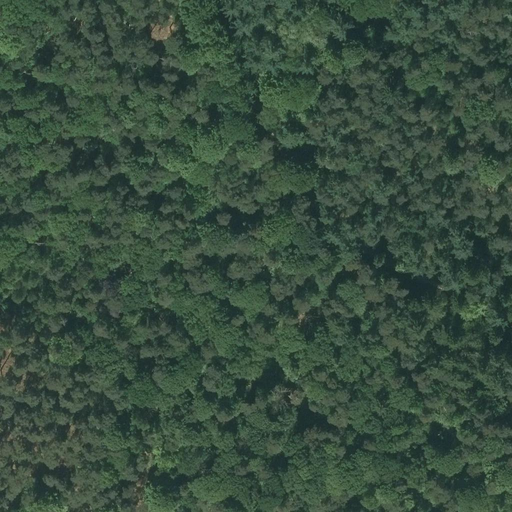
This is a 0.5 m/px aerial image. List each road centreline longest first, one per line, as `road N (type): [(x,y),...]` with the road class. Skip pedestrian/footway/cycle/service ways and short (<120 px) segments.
road 1 (track): [(193,0),(260,98),(495,511)]
road 2 (track): [(511,317),(339,236)]
